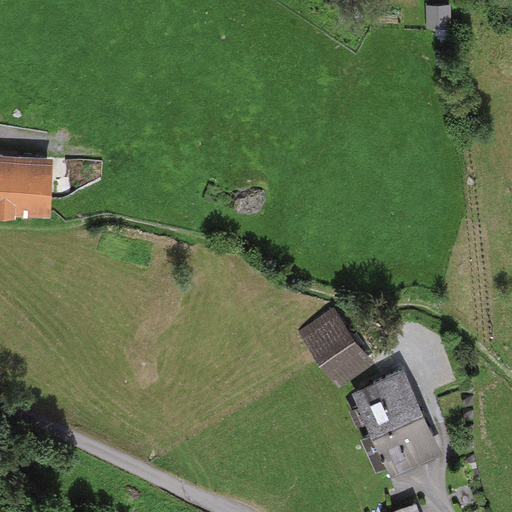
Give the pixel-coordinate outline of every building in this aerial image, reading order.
[(0,154),(0,207),(44,209),(46,157),(0,154)] [(304,333),(321,356),(351,334),(335,311),(304,333)] [(356,342),(351,334),(321,356),(337,379),(368,357),(356,342)] [(368,414),(374,426),(416,408),(398,369),(358,388),(364,401),(353,406),(358,419),(368,414)] [(434,446),(416,408),(374,426),(376,429),(365,434),(378,462),(388,458),(391,465),(401,461),(404,467),(421,459),(418,453),(434,446)] [(390,511),(417,511),(414,503),(390,511)]
